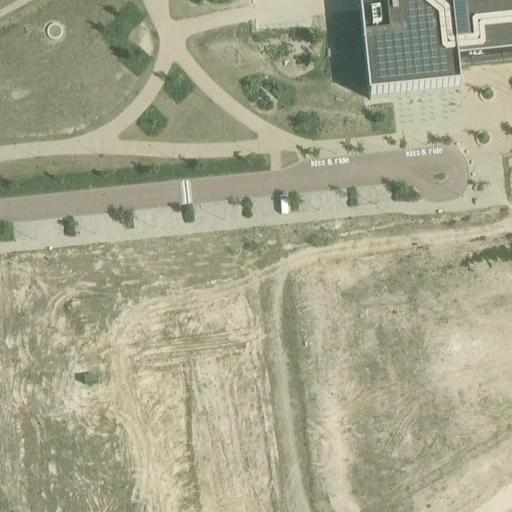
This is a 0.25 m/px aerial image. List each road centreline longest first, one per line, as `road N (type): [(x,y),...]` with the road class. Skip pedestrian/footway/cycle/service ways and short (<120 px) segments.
road 1 (residential): [(438,176),(415,168),(0,212)]
road 2 (residential): [(289,335),(307,511)]
road 3 (residential): [(154,350),(171,511)]
road 4 (residential): [(289,335),(154,350)]
road 5 (residential): [(289,335),(423,323)]
road 6 (residential): [(423,323),(490,315),(497,381)]
